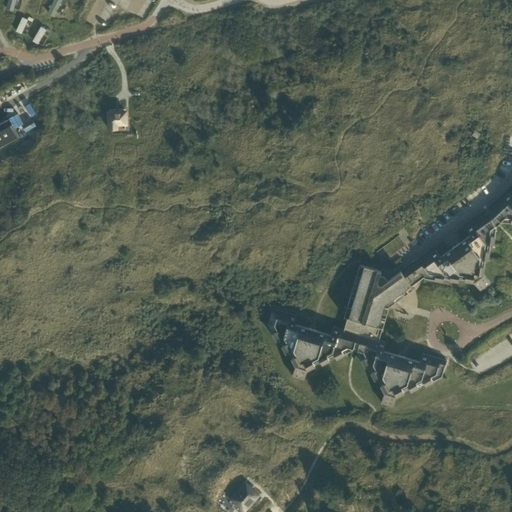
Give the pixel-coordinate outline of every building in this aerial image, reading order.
[(15,0),(7,0),(6,7),(13,9),(15,0)] [(54,15),(61,0),(53,0),(48,11),(54,15)] [(22,32),(28,19),(22,16),(16,30),(22,32)] [(38,43),(46,28),(41,25),(32,40),(38,43)] [(125,123),(125,113),(109,113),(109,123),(108,123),(108,128),(116,129),(116,123),(125,123)] [(0,147),(14,140),(19,137),(9,119),(0,123),(0,147)] [(477,138),(480,134),(475,130),(472,135),(477,138)] [(435,250),(402,273),(400,271),(387,281),(384,277),(379,275),(381,270),(360,264),(344,316),(347,317),(344,330),(333,326),(331,335),(294,324),(297,316),(272,308),(268,324),(276,341),(279,339),(286,352),(289,351),(296,364),(292,376),(304,379),(308,367),(320,361),(322,363),(335,356),(336,359),(353,350),(357,351),(365,368),(368,366),(375,379),(378,378),(384,391),(381,402),(393,406),(396,394),(409,387),(411,390),(424,383),(425,386),(442,377),(446,360),(422,353),(420,361),(383,351),(386,342),(379,340),(389,306),(393,308),(395,302),(413,289),(411,286),(424,277),(424,278),(443,281),(443,278),(458,281),(458,278),(473,280),(480,290),(490,283),(483,273),(485,259),(488,259),(490,244),(493,245),(496,226),(495,225),(500,222),(501,223),(511,222),(511,197),(508,193),(489,210),(486,213),(466,228),(471,234),(440,257),(435,250)] [(383,260),(384,260),(385,258),(406,244),(399,235),(377,252),(383,260)] [(246,484),(228,502),(238,511),(243,511),(259,496),(246,484)]
